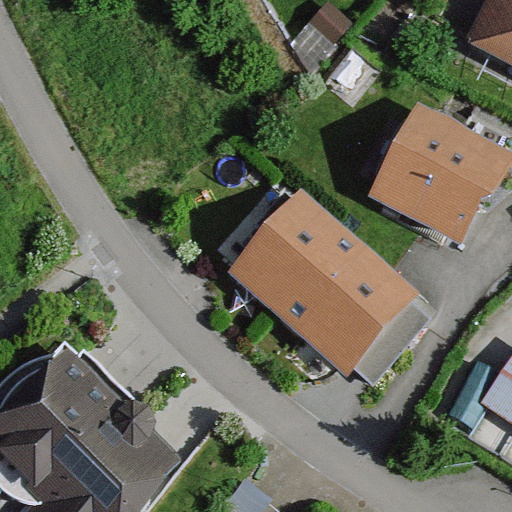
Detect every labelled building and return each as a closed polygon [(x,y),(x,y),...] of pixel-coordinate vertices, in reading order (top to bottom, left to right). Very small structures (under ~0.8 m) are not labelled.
[(511,0),(501,0),(483,37),(511,51),(511,0)] [(500,152),(420,110),(377,191),(457,233),(500,152)] [(410,293),(300,197),(236,271),(346,367),(410,293)] [(37,511),(129,511),(173,458),(65,348),(0,417),(0,484),(1,486),(15,496),(32,501),(45,502),(37,511)] [(511,372),(482,414),(511,433),(511,372)]
